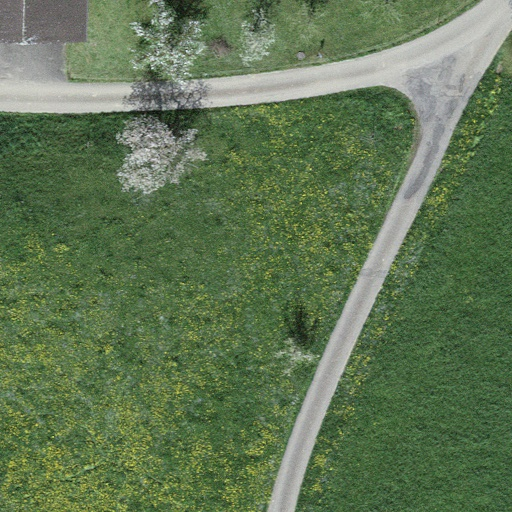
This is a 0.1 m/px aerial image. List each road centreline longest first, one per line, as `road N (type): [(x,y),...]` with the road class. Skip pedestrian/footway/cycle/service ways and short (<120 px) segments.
road 1 (unclassified): [(472,42),(320,393),(280,511)]
road 2 (unclassified): [(0,95),(240,89),(340,77),(472,42)]
